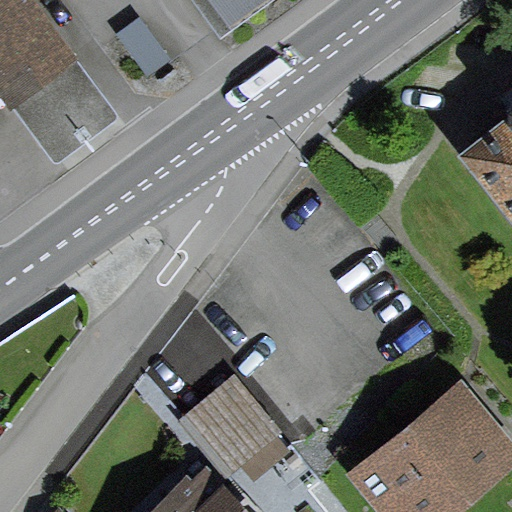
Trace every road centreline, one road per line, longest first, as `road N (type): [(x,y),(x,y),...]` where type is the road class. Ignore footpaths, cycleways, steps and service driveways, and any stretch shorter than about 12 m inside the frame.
road 1 (residential): [(218,131),(222,170),(213,205),(0,484)]
road 2 (secondary): [(0,290),(218,131)]
road 3 (secondary): [(218,131),(396,0)]
road 4 (unknown): [(172,164),(92,59)]
